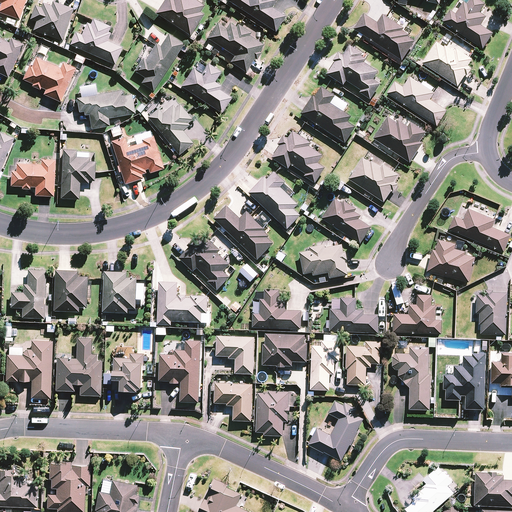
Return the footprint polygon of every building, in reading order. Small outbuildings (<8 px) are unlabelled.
[(0,7),(0,14),(19,21),(25,0),(0,0),(0,3),(1,4),(0,7)] [(164,0),(155,14),(189,37),(203,15),(200,13),(204,6),(193,0),(164,0)] [(227,0),(227,1),(275,33),(285,17),(271,8),(276,1),(274,0),(227,0)] [(442,23),(482,50),(493,34),(480,26),(486,18),(479,14),(485,5),(476,0),(470,0),(467,5),(463,3),(455,15),(450,12),(442,23)] [(33,32),(62,41),(73,10),(52,2),(51,7),(42,4),(41,8),(35,6),(30,20),(36,23),(33,32)] [(354,31),(401,62),(414,43),(407,38),(409,36),(402,31),(403,29),(382,15),(377,24),(364,15),(354,31)] [(75,33),(70,46),(114,65),(121,49),(122,48),(107,41),(110,34),(108,33),(110,28),(92,20),(90,25),(86,24),(81,35),(75,33)] [(217,24),(207,39),(233,57),(229,63),(245,73),(254,59),(256,61),(261,54),(259,53),(263,46),(249,37),(251,34),(237,25),(236,28),(229,24),(225,29),(217,24)] [(141,84),(153,92),(183,45),(167,35),(160,47),(156,44),(155,45),(145,60),(142,59),(134,72),(144,79),(141,84)] [(12,70),(24,46),(11,39),(9,43),(0,38),(0,74),(8,78),(12,70)] [(422,65),(457,87),(464,76),(467,77),(471,70),(467,67),(472,60),(455,50),(453,53),(444,47),(444,49),(436,43),(422,65)] [(359,94),(370,101),(380,85),(372,80),(377,73),(364,64),(366,61),(360,57),(362,55),(349,46),(343,56),(338,53),(332,62),(334,63),(326,76),(343,86),(346,82),(360,91),(359,94)] [(43,95),(60,103),(75,69),(62,63),(60,69),(35,58),(32,66),(29,65),(24,76),(22,81),(32,85),(31,87),(40,91),(41,89),(45,91),(43,95)] [(181,87),(221,114),(231,99),(219,91),(221,87),(214,83),(221,73),(207,64),(200,74),(193,69),(181,87)] [(387,95),(436,128),(447,112),(429,101),(434,94),(409,78),(402,88),(395,83),(387,95)] [(300,115),(344,144),(355,128),(347,123),(350,118),(330,104),(335,97),(321,88),(314,98),(313,97),(300,115)] [(122,91),(76,99),(78,113),(83,113),(84,116),(88,115),(91,130),(109,127),(108,119),(135,114),(132,95),(123,97),(122,91)] [(147,118),(178,156),(193,144),(182,131),(189,126),(187,124),(192,120),(186,113),(179,105),(175,109),(173,106),(162,114),(158,109),(147,118)] [(399,157),(409,163),(421,144),(419,143),(425,133),(410,124),(407,128),(398,122),(396,124),(387,119),(373,140),(399,157)] [(121,135),(119,128),(111,130),(112,137),(121,135)] [(304,177),(314,184),(325,168),(317,164),(322,156),(309,147),(311,144),(292,132),(287,140),(283,137),(277,146),(279,147),(271,159),(287,170),(290,165),(305,175),(304,177)] [(0,172),(13,139),(0,133),(0,172)] [(124,138),(111,142),(124,183),(124,185),(142,179),(141,175),(145,174),(144,171),(148,170),(149,174),(163,169),(162,166),(153,137),(142,141),(142,143),(128,148),(124,138)] [(77,151),(63,150),(61,188),(60,199),(79,200),(79,184),(88,184),(88,181),(94,182),(95,173),(95,163),(94,162),(89,162),(89,158),(76,157),(77,151)] [(374,197),(383,203),(391,192),(392,192),(397,185),(393,182),(398,176),(394,173),(382,165),(380,168),(371,162),(370,164),(362,159),(348,180),(374,197)] [(35,197),(53,198),(54,185),(55,161),(41,160),(41,165),(16,164),(16,172),(11,172),(10,187),(22,187),(22,190),(30,190),(30,188),(35,188),(35,197)] [(264,178),(248,194),(286,230),(300,216),(293,210),(298,205),(280,188),(285,183),(274,173),(266,180),(264,178)] [(321,219),(360,245),(371,229),(358,220),(360,217),(354,213),(356,210),(344,202),(342,205),(334,200),(321,219)] [(226,207),(214,220),(257,261),(273,244),(267,239),(268,237),(263,232),(265,230),(246,212),(240,219),(226,207)] [(454,217),(449,231),(503,253),(510,236),(492,228),(495,221),(468,210),(463,221),(455,218),(454,217)] [(207,283),(217,292),(229,278),(223,272),(229,266),(217,254),(220,251),(205,237),(198,244),(195,241),(178,259),(193,273),(196,269),(209,281),(207,283)] [(426,273),(469,283),(475,258),(464,256),(465,253),(454,250),(455,245),(438,241),(435,251),(432,250),(426,273)] [(309,252),(299,254),(303,275),(312,274),(312,277),(328,274),(329,279),(347,276),(344,261),(347,260),(345,253),(343,253),(342,246),(325,249),(324,246),(309,248),(309,252)] [(47,268),(29,268),(28,282),(25,282),(24,291),(12,290),(12,306),(24,307),(23,316),(45,317),(47,275),(47,268)] [(80,269),(57,268),(57,275),(55,309),(80,310),(80,305),(88,306),(89,277),(89,275),(80,274),(80,269)] [(129,272),(106,271),(106,278),(104,312),(129,313),(130,308),(137,309),(138,279),(138,277),(129,277),(129,272)] [(158,283),(157,326),(171,327),(171,323),(201,324),(202,314),(207,315),(207,297),(190,296),(190,299),(186,298),(186,296),(178,296),(178,298),(177,298),(177,283),(158,283)] [(252,328),(301,330),(302,312),(286,311),(287,301),(279,301),(280,291),(265,290),(264,300),(260,300),(260,315),(253,314),(252,328)] [(480,335),(505,336),(507,294),(492,293),(492,291),(485,291),(485,295),(477,295),(476,314),(479,314),(479,326),(481,326),(480,335)] [(393,333),(441,335),(442,321),(435,321),(435,306),(431,306),(432,296),(431,296),(417,295),(416,305),(408,305),(408,315),(393,315),(393,316),(393,333)] [(329,332),(378,334),(378,321),(379,315),(363,315),(363,311),(355,310),(355,299),(345,298),(340,298),(340,310),(330,310),(329,332)] [(30,323),(8,323),(8,336),(30,336),(30,323)] [(305,336),(265,335),(265,345),(263,345),(262,366),(277,366),(276,368),(277,368),(285,368),(285,367),(292,367),(292,362),(307,363),(308,344),(305,344),(305,336)] [(234,374),(253,375),(255,338),(217,337),(216,357),(228,357),(228,359),(235,360),(234,374)] [(76,359),(57,358),(55,391),(74,392),(75,385),(80,385),(79,396),(100,397),(102,361),(95,361),(96,354),(90,354),(91,339),(77,338),(76,359)] [(22,356),(7,356),(6,381),(17,382),(17,380),(19,380),(19,382),(29,382),(29,381),(31,381),(31,398),(50,399),(52,342),(31,341),(31,350),(27,350),(22,354),(22,356)] [(180,403),(198,404),(201,342),(185,341),(185,351),(175,351),(175,356),(160,355),(159,382),(170,382),(170,384),(179,384),(179,383),(181,383),(180,403)] [(312,347),(310,391),(329,391),(330,375),(334,375),(334,361),(339,362),(339,358),(340,350),(338,350),(338,342),(321,341),(321,347),(312,347)] [(365,348),(347,347),(346,370),(347,370),(347,372),(347,386),(365,386),(366,368),(371,368),(371,365),(380,365),(380,354),(382,354),(383,343),(365,342),(365,348)] [(428,375),(429,348),(409,348),(409,354),(396,354),(392,357),(392,367),(395,370),(398,370),(398,376),(409,388),(408,410),(429,411),(430,375),(428,375)] [(130,359),(114,358),(112,389),(112,391),(120,391),(119,393),(137,394),(137,390),(141,390),(141,377),(142,365),(144,365),(144,355),(130,354),(130,359)] [(483,411),(485,355),(472,354),(472,357),(463,356),(462,367),(454,367),(453,376),(443,375),(443,390),(445,390),(445,398),(445,401),(460,401),(461,396),(465,397),(465,410),(483,411)] [(511,354),(501,354),(501,363),(491,362),(490,384),(500,385),(499,388),(505,388),(505,386),(511,386),(511,388),(511,398),(511,354)] [(233,422),(251,422),(253,385),(215,384),(214,404),(226,404),(226,407),(233,407),(233,422)] [(268,394),(258,393),(256,433),(264,433),(263,436),(283,437),(283,422),(288,422),(288,415),(289,415),(290,407),(288,407),(289,393),(268,392),(268,394)] [(324,453),(341,462),(350,445),(351,446),(358,433),(356,433),(363,419),(354,415),(357,409),(345,403),(343,406),(335,401),(328,414),(339,419),(330,435),(317,428),(308,446),(323,454),(324,453)] [(56,511),(64,511),(83,511),(84,486),(89,486),(90,466),(71,465),(71,468),(70,468),(70,462),(61,462),(61,464),(49,464),(48,479),(50,479),(50,488),(55,488),(55,495),(47,494),(46,508),(56,509),(56,511)] [(0,506),(37,508),(37,487),(31,486),(31,483),(23,483),(23,475),(12,475),(13,470),(0,469),(0,506)] [(404,510),(406,511),(432,511),(453,494),(447,487),(452,482),(443,472),(438,476),(433,471),(422,481),(426,484),(422,487),(423,489),(412,499),(414,502),(404,510)] [(474,473),(473,506),(511,507),(511,480),(503,480),(503,476),(496,476),(496,473),(488,473),(488,474),(474,473)] [(248,511),(236,506),(241,495),(236,492),(226,488),(227,485),(214,479),(207,492),(210,494),(207,501),(205,500),(198,511),(248,511)] [(134,511),(136,507),(132,506),(133,503),(136,504),(138,495),(134,494),(136,485),(135,485),(111,480),(108,494),(98,492),(93,511),(96,511),(95,511),(134,511)]
